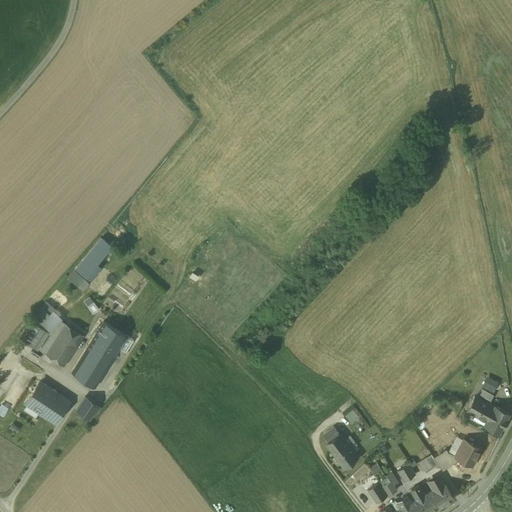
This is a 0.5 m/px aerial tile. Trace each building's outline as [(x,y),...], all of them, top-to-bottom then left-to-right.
[(101,237),(68,277),(82,289),(101,266),(98,264),(112,246),(101,237)] [(93,298),(88,294),(79,306),(90,315),(104,297),(97,292),(93,298)] [(58,294),(50,306),(57,311),(65,299),(58,294)] [(64,322),(58,318),(49,332),(39,349),(45,353),(64,322)] [(49,332),(31,320),(20,337),(39,349),(49,332)] [(104,322),(92,341),(84,335),(64,322),(45,353),(64,366),(78,344),(86,350),(73,371),(95,386),(126,335),(104,322)] [(483,386),(495,392),(501,381),(488,375),(483,386)] [(69,401),(40,382),(26,403),(56,422),(69,401)] [(493,395),(483,389),(480,395),(490,400),(493,395)] [(494,406),(475,396),(467,410),(486,420),(483,424),(499,433),(510,413),(494,405),(494,406)] [(100,407),(85,397),(76,410),(90,419),(100,407)] [(354,422),(361,415),(352,407),(345,414),(354,422)] [(333,426),(323,434),(328,441),(339,433),(333,426)] [(344,439),(339,433),(328,441),(325,444),(344,468),(358,457),(352,449),(344,439)] [(357,444),(350,435),(344,439),(352,449),(357,444)] [(480,448),(464,439),(456,456),(455,456),(459,458),(472,465),(480,448)] [(456,456),(448,452),(446,449),(441,452),(450,465),(458,460),(459,458),(455,456),(456,456)] [(450,465),(441,452),(434,457),(438,464),(443,470),(450,465)] [(431,454),(419,462),(426,472),(438,464),(434,457),(431,454)] [(376,474),(383,468),(377,462),(370,468),(376,474)] [(415,473),(409,463),(397,470),(404,480),(415,473)] [(398,481),(391,471),(386,475),(390,481),(393,484),(398,481)] [(437,479),(432,482),(431,481),(429,482),(433,489),(440,485),(437,479)] [(387,483),(383,485),(388,494),(396,489),(393,484),(390,481),(387,483)] [(377,483),(368,489),(376,502),(386,496),(377,483)] [(433,489),(429,492),(437,507),(454,498),(445,483),(440,485),(433,489)] [(419,485),(411,489),(417,499),(425,494),(419,485)] [(417,499),(413,501),(413,502),(419,511),(428,511),(437,507),(429,492),(425,494),(417,499)] [(407,495),(403,497),(404,498),(396,502),(400,509),(411,502),(407,495)] [(400,509),(397,511),(419,511),(413,502),(411,502),(400,509)]
